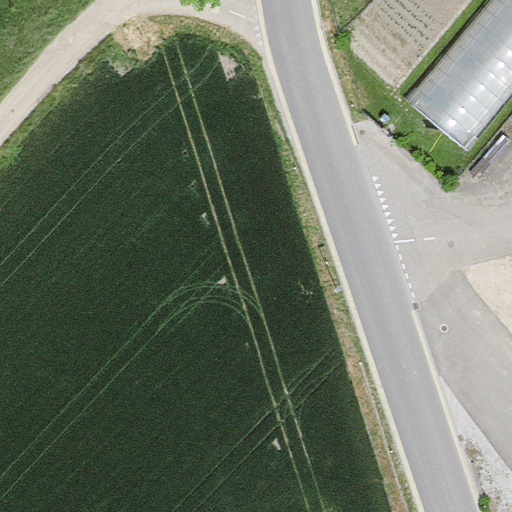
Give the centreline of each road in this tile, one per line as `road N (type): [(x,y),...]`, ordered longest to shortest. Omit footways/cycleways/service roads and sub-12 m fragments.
road 1 (secondary): [(361,250),(447,511)]
road 2 (secondary): [(291,0),(305,93),(361,250)]
road 3 (track): [(134,0),(0,133)]
road 4 (residential): [(511,223),(361,250)]
